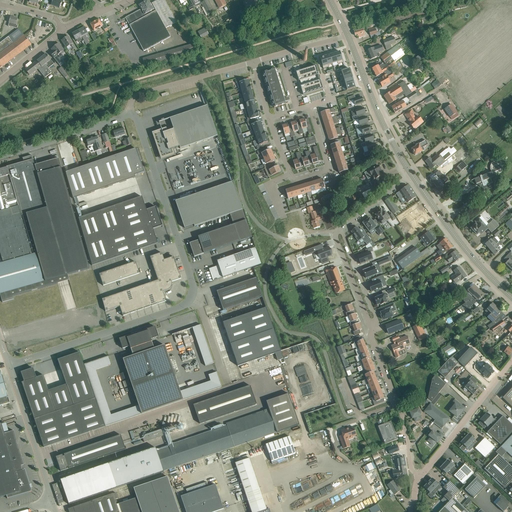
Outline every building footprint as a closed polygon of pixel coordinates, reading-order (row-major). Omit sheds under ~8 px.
[(62,2),(55,0),(52,0),(51,5),(59,8),(62,2)] [(131,18),(127,21),(144,51),(170,37),(166,28),(177,22),(164,0),(157,0),(152,3),(152,4),(151,4),(155,11),(145,16),(141,9),(140,10),(129,15),(131,18)] [(148,0),(139,5),(141,9),(145,16),(155,11),(151,4),(148,0)] [(207,15),(214,12),(208,0),(206,0),(201,3),(203,7),(207,15)] [(208,0),(214,12),(226,6),(222,0),(208,0)] [(254,10),(251,4),(245,6),(249,13),(254,10)] [(17,29),(18,25),(16,24),(17,19),(10,17),(8,26),(17,29)] [(99,20),(90,24),(94,31),(97,29),(100,28),(102,27),(104,30),(108,28),(107,27),(104,22),(101,24),(99,20)] [(84,27),(78,31),(82,37),(86,45),(89,43),(85,35),(88,34),(84,27)] [(205,27),(198,31),(201,37),(208,33),(205,27)] [(2,42),(14,58),(31,45),(19,29),(2,42)] [(363,29),(354,32),(355,36),(358,35),(359,38),(365,36),(363,29)] [(82,37),(78,31),(72,34),(75,40),(76,40),(78,43),(79,42),(80,45),(83,43),(84,46),(86,45),(82,37)] [(75,48),(68,37),(61,41),(66,48),(67,48),(68,51),(72,48),(73,50),(75,48)] [(395,43),(393,37),(383,40),(386,50),(392,48),(390,45),(395,43)] [(0,68),(14,58),(2,42),(0,43),(0,68)] [(198,51),(195,43),(142,59),(145,67),(198,51)] [(64,50),(59,44),(51,49),(52,51),(50,53),(59,65),(62,62),(59,59),(63,56),(61,53),(64,50)] [(374,48),(372,48),(367,50),(371,59),(377,57),(378,57),(380,57),(379,53),(383,51),(381,45),(374,48)] [(378,65),(371,69),(376,77),(383,73),(384,72),(387,70),(390,67),(394,64),(395,63),(393,61),(393,60),(394,61),(404,54),(397,45),(381,58),(386,65),(384,65),(383,64),(379,66),(378,65)] [(338,52),(334,53),(337,62),(338,64),(343,63),(340,52),(338,52)] [(48,69),(54,64),(46,54),(37,61),(42,67),(45,65),(48,69)] [(325,56),(320,58),(323,69),(328,67),(328,65),(327,65),(325,56)] [(42,67),(37,61),(26,70),(30,75),(38,69),(45,78),(51,73),(48,69),(45,65),(42,67)] [(316,66),(296,72),(299,81),(300,81),(302,86),(301,86),(303,95),(323,89),(320,80),(319,81),(318,76),(319,76),(316,66)] [(69,78),(67,75),(68,75),(61,67),(58,69),(66,80),(69,78)] [(383,78),(378,81),(382,87),(390,82),(388,79),(394,76),(392,73),(393,73),(390,67),(387,70),(384,72),(386,75),(382,77),(383,78)] [(275,69),(263,73),(274,108),(285,104),(285,103),(289,101),(289,98),(284,100),(275,69)] [(242,78),(235,80),(236,83),(237,83),(239,89),(240,88),(250,85),(248,80),(243,81),(242,78)] [(438,80),(432,84),(436,89),(441,84),(438,80)] [(410,84),(407,86),(404,81),(387,92),(388,94),(384,96),(389,104),(404,94),(406,97),(416,89),(415,87),(413,88),(410,84)] [(250,85),(240,88),(241,93),(251,91),(250,85)] [(421,95),(418,89),(407,97),(410,102),(421,95)] [(251,91),(241,93),(243,98),(243,99),(253,96),(251,91)] [(243,98),(241,99),(243,104),(254,101),(253,96),(243,99),(243,98)] [(354,96),(347,98),(349,102),(353,100),(354,106),(363,103),(362,97),(355,99),(354,96)] [(254,101),(243,104),(244,109),(256,106),(254,101)] [(399,103),(391,108),(395,113),(406,106),(403,101),(399,103)] [(451,104),(444,109),(451,120),(458,115),(451,104)] [(167,132),(166,128),(152,133),(152,134),(154,134),(162,158),(174,155),(174,156),(176,155),(173,149),(179,147),(180,149),(217,136),(207,106),(170,118),(173,130),(167,132)] [(256,106),(244,109),(246,115),(257,111),(256,106)] [(334,108),(320,112),(322,118),(331,115),(330,113),(335,112),(334,108)] [(352,117),(353,121),(358,120),(360,119),(359,116),(365,114),(364,108),(355,111),(357,116),(352,117)] [(411,122),(411,123),(410,124),(415,130),(424,122),(419,116),(415,119),(412,114),(413,113),(411,110),(405,114),(409,121),(410,120),(411,122)] [(257,111),(246,115),(247,120),(247,123),(254,121),(253,118),(259,117),(257,111)] [(331,115),(322,118),(324,124),(337,120),(336,116),(332,118),(331,115)] [(355,126),(356,130),(361,129),(363,128),(362,125),(368,123),(366,117),(360,119),(358,120),(359,125),(355,126)] [(302,120),(299,120),(299,121),(303,134),(303,133),(308,132),(309,134),(312,133),(313,133),(308,119),(305,120),(304,118),(302,119),(302,120)] [(337,120),(324,124),(326,129),(334,127),(334,124),(338,123),(337,120)] [(254,121),(247,123),(248,126),(249,126),(251,131),(252,131),(252,130),(262,127),(260,122),(255,124),(254,121)] [(293,122),(290,123),(292,128),(294,136),(295,136),(293,132),(298,130),(299,135),(303,134),(299,121),(296,122),(296,121),(293,122)] [(285,125),(282,126),(284,134),(286,138),(291,137),(292,137),(294,136),(292,128),(289,129),(287,123),(284,124),(285,125)] [(358,135),(359,139),(364,138),(366,137),(365,133),(371,131),(369,126),(363,128),(361,129),(362,134),(358,135)] [(262,127),(252,130),(252,131),(254,136),(264,132),(262,127)] [(334,127),(326,129),(327,135),(341,131),(340,128),(335,129),(334,127)] [(115,137),(118,136),(125,134),(123,128),(113,131),(115,137)] [(341,131),(327,135),(329,141),(338,138),(337,135),(342,134),(341,131)] [(264,132),(254,136),(256,140),(256,141),(266,137),(264,132)] [(102,135),(105,143),(106,148),(111,146),(107,134),(102,135)] [(361,144),(362,148),(367,147),(366,146),(369,146),(368,142),(374,140),(372,135),(366,137),(364,138),(365,143),(361,144)] [(92,138),(96,151),(101,150),(99,143),(97,136),(92,138)] [(256,140),(258,146),(256,147),(257,150),(264,147),(263,144),(268,142),(266,137),(256,141),(256,140)] [(91,153),(96,151),(92,138),(86,140),(91,153)] [(425,140),(420,143),(416,146),(416,147),(411,149),(415,155),(422,151),(421,148),(428,145),(425,140)] [(364,153),(365,157),(369,156),(369,155),(372,155),(372,154),(371,151),(377,149),(375,144),(369,146),(366,146),(367,147),(368,152),(364,153)] [(309,151),(308,151),(312,163),(313,164),(315,163),(316,164),(318,163),(318,162),(321,160),(317,146),(313,147),(315,154),(310,155),(309,151)] [(77,168),(65,173),(73,199),(135,178),(135,176),(144,172),(136,148),(119,154),(80,168),(77,168)] [(266,148),(257,152),(258,155),(261,154),(264,159),(272,155),(273,155),(273,154),(272,155),(271,153),(272,152),(271,149),(267,151),(266,148)] [(442,163),(456,151),(454,148),(451,151),(448,148),(446,150),(446,149),(438,156),(437,155),(432,160),(430,158),(425,161),(430,166),(429,167),(431,169),(437,165),(438,166),(442,163)] [(300,152),(299,152),(304,166),(304,167),(307,166),(307,167),(310,166),(309,164),(312,163),(308,151),(305,152),(306,157),(302,158),(300,152)] [(298,159),(293,161),(295,170),(298,169),(301,168),(301,167),(304,166),(299,152),(296,153),(298,159)] [(24,162),(0,168),(0,253),(3,263),(0,263),(0,294),(2,303),(14,299),(13,296),(58,284),(56,278),(68,275),(90,269),(59,159),(58,159),(35,165),(33,159),(33,160),(32,156),(32,155),(22,158),(23,158),(24,162)] [(272,155),(264,159),(266,164),(275,160),(274,157),(273,157),(272,155)] [(463,161),(454,169),(456,171),(457,170),(459,173),(467,166),(463,161)] [(274,168),(272,165),(266,168),(265,168),(269,177),(280,172),(279,170),(280,169),(278,166),(274,168)] [(444,173),(449,169),(445,165),(441,169),(444,173)] [(346,166),(338,168),(339,173),(340,173),(341,176),(346,174),(345,171),(348,170),(346,166)] [(378,166),(365,173),(368,179),(372,177),(373,180),(371,182),(374,189),(381,185),(378,178),(382,176),(380,173),(382,172),(378,166)] [(479,177),(474,179),(476,184),(485,191),(492,188),(490,184),(492,183),(494,177),(492,172),(484,175),(484,174),(483,174),(482,173),(481,173),(480,173),(480,174),(479,175),(479,176),(479,177)] [(430,180),(435,186),(446,178),(444,175),(440,178),(441,178),(440,179),(436,175),(430,180)] [(446,178),(435,186),(439,192),(446,187),(442,183),(444,182),(445,183),(448,180),(446,178)] [(243,210),(233,182),(176,201),(179,209),(178,209),(184,228),(194,225),(194,226),(243,210)] [(400,191),(396,194),(399,198),(403,196),(407,203),(416,197),(409,187),(407,186),(400,191)] [(92,266),(158,243),(153,229),(162,226),(162,227),(163,227),(156,207),(146,210),(142,197),(78,218),(92,266)] [(400,210),(391,197),(385,201),(393,214),(400,210)] [(314,212),(312,206),(307,208),(308,214),(311,213),(313,221),(311,221),(314,229),(320,227),(318,221),(323,219),(322,215),(317,216),(315,211),(314,212)] [(411,208),(397,216),(401,221),(409,215),(413,221),(421,215),(417,209),(413,211),(411,208)] [(190,243),(194,257),(252,237),(243,210),(230,215),(233,225),(198,237),(199,240),(190,243)] [(376,214),(375,215),(378,218),(377,218),(378,219),(380,220),(380,221),(379,222),(381,224),(382,224),(388,220),(390,224),(396,220),(395,219),(391,213),(387,215),(385,212),(384,212),(382,210),(379,212),(378,212),(376,214)] [(417,227),(409,233),(412,237),(425,227),(422,224),(426,221),(421,215),(413,221),(417,227)] [(475,224),(471,228),(472,229),(471,230),(473,232),(474,231),(477,235),(480,232),(481,234),(487,229),(489,227),(492,231),(491,233),(499,226),(496,222),(494,224),(491,221),(488,224),(481,216),(479,218),(475,221),(477,223),(476,225),(475,224)] [(364,223),(363,223),(365,227),(369,232),(374,228),(376,231),(380,236),(385,233),(380,226),(377,228),(370,218),(367,220),(366,220),(363,222),(364,223)] [(363,234),(358,227),(352,231),(359,240),(363,238),(368,245),(373,241),(366,232),(363,234)] [(431,235),(428,232),(421,238),(427,246),(432,242),(432,243),(433,242),(435,240),(432,236),(431,237),(430,236),(431,235)] [(485,244),(490,250),(498,242),(494,237),(491,240),(485,244)] [(437,246),(440,250),(449,243),(446,238),(440,243),(440,244),(437,246)] [(500,241),(498,242),(490,250),(495,255),(500,250),(499,250),(503,246),(501,244),(502,243),(500,241)] [(453,247),(449,243),(440,250),(437,252),(439,256),(446,251),(446,252),(453,247)] [(322,244),(303,251),(304,252),(306,255),(314,252),(315,255),(319,254),(322,264),(329,261),(327,257),(331,255),(329,249),(328,249),(327,250),(327,248),(324,249),(322,244)] [(360,257),(358,258),(360,264),(365,262),(366,263),(368,262),(368,261),(372,259),(370,252),(373,251),(371,247),(365,250),(366,253),(359,256),(360,257)] [(415,247),(396,260),(402,270),(422,256),(420,253),(415,247)] [(209,269),(213,281),(261,265),(255,248),(217,261),(219,266),(209,269)] [(428,248),(420,253),(422,256),(430,250),(428,248)] [(455,251),(451,254),(450,255),(446,258),(449,262),(453,260),(455,262),(461,258),(455,251)] [(158,280),(102,299),(103,302),(105,312),(120,307),(123,316),(166,301),(163,292),(167,290),(168,290),(169,290),(169,289),(170,288),(171,287),(172,285),(172,284),(172,283),(172,282),(181,279),(174,257),(164,260),(162,253),(150,257),(158,280)] [(389,262),(387,257),(377,261),(379,266),(389,262)] [(99,273),(103,285),(140,273),(136,261),(99,273)] [(374,267),(363,271),(366,279),(368,278),(368,279),(371,278),(370,277),(377,274),(376,270),(379,269),(377,266),(374,267)] [(459,266),(455,269),(454,270),(456,274),(450,278),(455,284),(461,280),(461,281),(467,277),(459,266)] [(336,267),(331,269),(326,271),(330,283),(332,282),(336,294),(345,290),(336,267)] [(373,283),(368,285),(371,292),(375,291),(376,292),(375,292),(376,292),(380,291),(380,290),(379,290),(379,289),(382,288),(382,287),(380,282),(385,280),(383,276),(383,275),(376,278),(377,281),(373,283)] [(256,278),(217,292),(223,310),(262,297),(256,278)] [(466,296),(469,299),(478,290),(473,285),(468,291),(466,289),(462,293),(466,297),(466,296)] [(374,299),(377,305),(380,304),(380,305),(387,302),(386,299),(388,298),(387,296),(393,294),(393,292),(395,291),(393,287),(386,290),(388,293),(386,294),(381,296),(382,296),(378,297),(374,299)] [(458,288),(451,292),(454,296),(461,291),(458,288)] [(446,289),(438,295),(440,298),(443,295),(443,296),(444,296),(444,295),(445,295),(446,294),(448,292),(446,289)] [(481,293),(478,290),(469,299),(468,301),(463,306),(466,309),(468,307),(472,303),(474,304),(477,301),(477,300),(478,301),(480,299),(483,295),(481,293)] [(488,306),(485,309),(486,310),(487,309),(491,313),(496,308),(492,304),(491,302),(488,306)] [(347,317),(349,316),(353,314),(352,311),(354,310),(351,304),(345,307),(347,312),(345,313),(347,317)] [(383,319),(383,320),(393,316),(391,312),(396,310),(393,304),(388,306),(389,309),(380,313),(382,316),(381,316),(382,319),(383,319)] [(266,308),(223,323),(238,366),(275,354),(277,361),(283,359),(266,308)] [(487,317),(487,318),(492,323),(494,325),(494,326),(497,324),(498,323),(502,320),(499,317),(502,313),(501,312),(496,308),(491,313),(487,317)] [(353,314),(349,316),(351,322),(349,323),(351,326),(352,326),(352,325),(357,323),(356,321),(358,320),(355,313),(353,314)] [(469,313),(463,318),(466,321),(472,317),(469,313)] [(400,320),(386,326),(389,334),(403,328),(400,320)] [(357,323),(352,325),(352,326),(355,331),(353,332),(354,336),(361,333),(359,330),(361,329),(359,323),(357,323)] [(494,326),(491,328),(493,332),(501,327),(498,323),(497,324),(494,326)] [(195,327),(207,366),(215,363),(203,324),(195,327)] [(420,324),(413,327),(419,341),(427,338),(423,331),(420,324)] [(142,333),(138,334),(162,406),(162,407),(183,400),(164,345),(154,349),(151,339),(158,337),(155,327),(142,331),(142,333)] [(195,328),(174,334),(178,349),(194,344),(190,333),(196,331),(195,328)] [(162,407),(162,406),(138,334),(133,336),(132,334),(119,339),(122,349),(130,346),(133,356),(123,359),(142,414),(162,407)] [(397,343),(391,346),(394,354),(394,353),(396,358),(400,357),(398,352),(405,349),(403,346),(410,343),(407,336),(396,340),(397,343)] [(363,340),(356,342),(359,348),(365,346),(363,340)] [(342,345),(337,347),(340,356),(343,354),(345,354),(343,349),(342,345)] [(365,346),(359,348),(361,354),(367,352),(365,346)] [(457,361),(464,367),(477,354),(470,347),(457,361)] [(33,368),(21,372),(24,382),(21,383),(22,384),(44,447),(105,427),(80,353),(80,352),(58,360),(61,370),(73,406),(56,412),(44,376),(44,375),(36,378),(33,368)] [(361,354),(359,355),(361,361),(370,357),(367,352),(361,354)] [(444,378),(456,365),(449,359),(437,372),(444,378)] [(363,365),(361,366),(363,370),(365,370),(373,366),(372,362),(363,365)] [(485,365),(478,373),(483,377),(482,378),(485,380),(486,380),(493,374),(488,369),(488,368),(485,365)] [(353,375),(351,370),(355,369),(354,366),(346,368),(349,376),(353,375)] [(0,368),(0,405),(10,403),(0,368)] [(365,375),(367,379),(375,376),(373,372),(373,371),(367,374),(365,375)] [(428,398),(432,402),(445,384),(435,376),(432,379),(428,398)] [(474,395),(477,392),(476,391),(478,389),(474,385),(477,382),(472,377),(466,383),(467,384),(465,387),(473,395),(473,394),(474,395)] [(193,405),(200,424),(256,404),(250,386),(193,405)] [(511,387),(502,398),(511,407),(511,387)] [(61,482),(68,504),(277,433),(299,425),(289,394),(266,402),(269,409),(226,424),(227,426),(61,482)] [(371,398),(374,406),(380,403),(379,400),(384,398),(382,394),(374,397),(371,398)] [(449,411),(457,417),(462,410),(458,406),(460,404),(454,400),(451,404),(453,406),(449,411)] [(441,412),(431,403),(424,412),(435,420),(441,412)] [(419,409),(410,412),(412,418),(414,418),(415,422),(421,419),(420,415),(421,415),(419,409)] [(319,412),(323,412),(323,410),(304,413),(305,418),(308,417),(308,418),(314,418),(313,416),(316,416),(316,417),(320,416),(319,412)] [(441,412),(435,420),(433,423),(441,429),(450,418),(441,412)] [(481,420),(480,420),(487,427),(491,423),(493,426),(495,424),(492,421),(494,420),(492,418),(492,417),(489,414),(489,415),(487,413),(483,417),(482,416),(480,419),(481,420)] [(493,426),(487,432),(500,445),(511,431),(511,424),(503,416),(493,426)] [(390,421),(377,426),(384,444),(398,439),(390,421)] [(0,424),(0,497),(6,496),(7,499),(32,492),(25,469),(23,470),(21,466),(24,465),(14,431),(9,432),(4,434),(1,424),(0,424)] [(171,426),(142,436),(144,442),(173,432),(171,426)] [(347,438),(356,435),(354,427),(349,429),(348,428),(341,430),(343,435),(339,436),(344,449),(350,446),(347,438)] [(441,438),(432,431),(428,436),(430,438),(428,441),(433,445),(436,442),(437,443),(441,438)] [(475,440),(469,434),(466,437),(465,436),(463,439),(464,439),(461,443),(463,445),(460,449),(463,452),(466,448),(467,448),(472,443),(474,446),(477,443),(474,440),(475,440)] [(56,457),(61,471),(67,469),(67,467),(68,467),(69,469),(125,449),(121,435),(64,454),(64,456),(63,456),(62,455),(56,457)] [(289,436),(265,445),(272,462),(295,454),(289,436)] [(485,438),(475,448),(475,449),(485,458),(495,448),(485,438)] [(397,446),(388,449),(390,454),(399,451),(397,446)] [(501,486),(505,489),(511,480),(511,467),(498,454),(484,469),(493,477),(501,486)] [(396,467),(397,470),(400,469),(400,467),(405,465),(404,458),(396,459),(397,467),(396,467)] [(478,459),(474,463),(480,468),(484,465),(478,459)] [(450,469),(454,473),(457,470),(453,466),(451,464),(452,463),(450,461),(449,462),(447,460),(440,468),(446,474),(450,469)] [(366,472),(375,469),(372,462),(363,465),(366,472)] [(464,464),(453,476),(454,476),(463,484),(473,473),(465,465),(464,464)] [(401,477),(400,475),(407,474),(405,465),(400,467),(400,469),(397,470),(392,471),(393,474),(392,474),(392,477),(393,477),(394,479),(401,477)] [(179,511),(167,477),(134,488),(141,511),(179,511)] [(474,498),(486,486),(476,477),(465,490),(474,498)] [(493,477),(491,479),(500,487),(501,486),(493,477)] [(440,489),(442,486),(439,483),(438,484),(432,478),(424,487),(430,493),(428,495),(431,498),(434,495),(431,492),(436,486),(440,489)] [(387,485),(394,495),(400,490),(393,480),(387,485)] [(449,502),(453,498),(460,491),(449,481),(443,487),(448,492),(444,497),(449,502)] [(181,496),(185,511),(214,511),(223,509),(215,485),(208,487),(206,482),(203,483),(205,488),(181,496)] [(64,502),(58,483),(52,485),(59,507),(62,506),(61,503),(64,502)] [(358,485),(350,489),(354,497),(362,493),(358,485)] [(259,487),(245,492),(251,511),(269,511),(269,509),(267,510),(259,487)] [(113,494),(68,509),(69,511),(119,511),(115,500),(113,494)] [(506,500),(501,495),(498,497),(501,500),(496,505),(503,511),(508,507),(503,502),(506,500)] [(467,511),(453,498),(449,502),(444,507),(449,511),(467,511)] [(462,505),(465,507),(471,500),(469,498),(462,505)]
